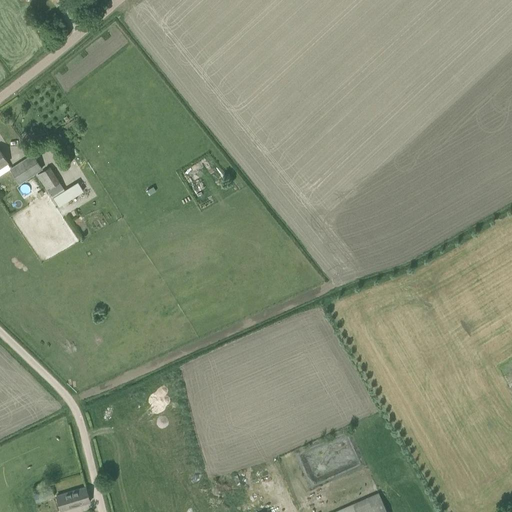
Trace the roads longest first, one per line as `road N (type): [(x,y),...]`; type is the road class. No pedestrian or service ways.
road 1 (unclassified): [(102,511),(76,410),(0,331)]
road 2 (unclassified): [(0,98),(119,0)]
